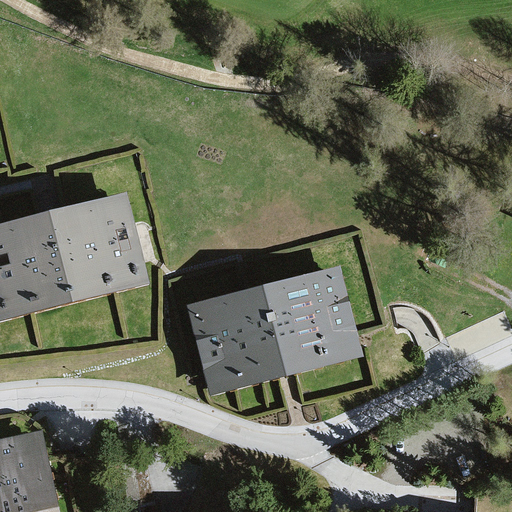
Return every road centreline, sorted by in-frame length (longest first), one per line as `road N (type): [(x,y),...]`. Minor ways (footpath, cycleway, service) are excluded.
road 1 (residential): [(0,404),(107,398),(154,404),(266,447),(323,441),(511,349)]
road 2 (track): [(511,89),(431,66),(232,83),(107,50),(2,0)]
